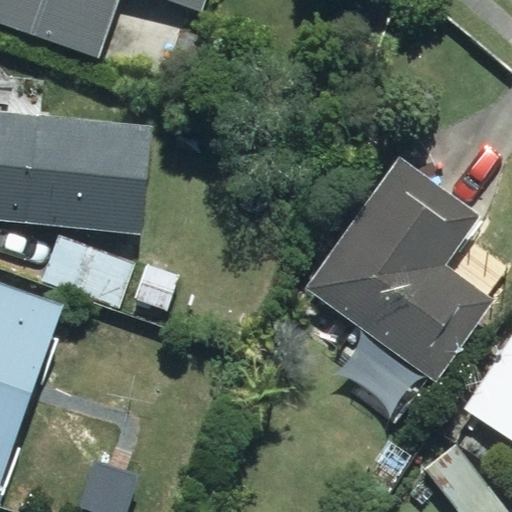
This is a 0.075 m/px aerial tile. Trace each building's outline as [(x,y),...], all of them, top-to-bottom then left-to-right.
[(0,0),(0,28),(103,64),(125,0),(156,0),(205,15),(210,0),(0,0)] [(156,131),(0,115),(0,224),(145,240),(156,131)] [(402,165),(309,294),(440,388),(499,306),(449,271),(483,223),(402,165)] [(62,239),(45,284),(122,311),(139,266),(62,239)] [(182,278),(149,268),(138,304),(171,314),(182,278)] [(65,313),(0,290),(0,495),(3,496),(65,313)] [(511,337),(464,411),(511,441),(511,337)] [(509,511),(457,444),(425,469),(458,511),(509,511)]
